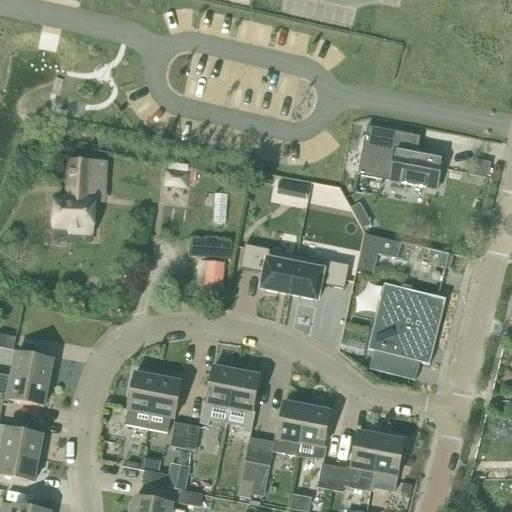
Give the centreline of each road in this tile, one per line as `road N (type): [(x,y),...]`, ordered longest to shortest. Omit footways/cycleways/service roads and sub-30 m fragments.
road 1 (residential): [(457,412),(374,396),(293,347),(248,331),(181,325),(144,332),(113,352),(93,383),(84,511)]
road 2 (residential): [(327,97),(319,121),(299,132),(181,107),(156,85),(161,54)]
road 3 (residential): [(457,412),(505,222)]
road 4 (residential): [(161,54),(194,41),(300,66),(320,78),(327,97)]
road 5 (residential): [(511,127),(327,97)]
road 6 (residential): [(0,4),(127,33),(161,54)]
